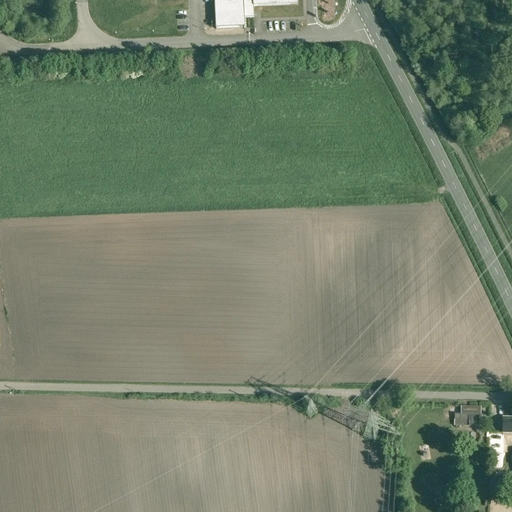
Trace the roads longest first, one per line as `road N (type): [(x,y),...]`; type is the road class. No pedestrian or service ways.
road 1 (unclassified): [(0,388),(511,398)]
road 2 (tertiary): [(358,0),(511,307)]
